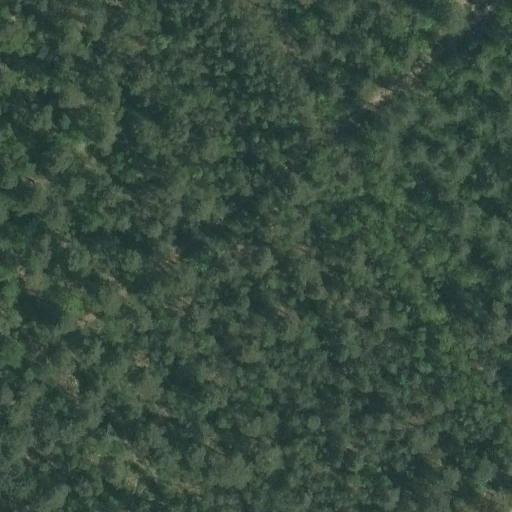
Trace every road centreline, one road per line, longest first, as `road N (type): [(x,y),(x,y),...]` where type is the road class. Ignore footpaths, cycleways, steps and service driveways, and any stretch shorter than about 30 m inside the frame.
road 1 (track): [(65,338),(500,0)]
road 2 (track): [(0,237),(178,511)]
